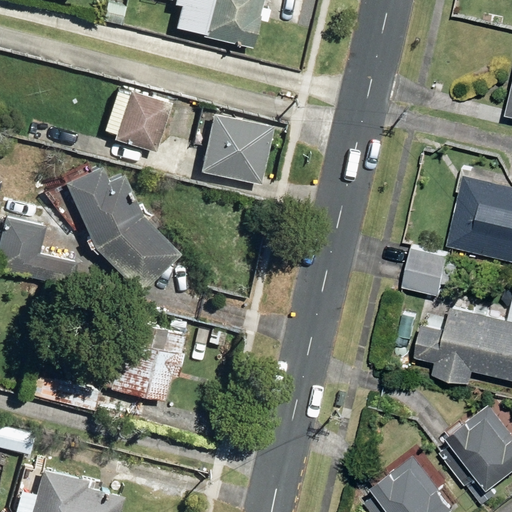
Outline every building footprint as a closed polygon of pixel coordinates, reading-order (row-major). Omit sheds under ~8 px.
[(211,31),(258,41),(267,0),(186,0),(182,21),(211,29),(211,31)] [(511,71),(502,115),(511,117),(511,71)] [(121,132),(162,145),(178,95),(137,82),(121,132)] [(207,164),(267,177),(281,119),(220,106),(207,164)] [(102,240),(146,286),(187,247),(150,208),(131,166),(116,173),(109,158),(74,173),(102,240)] [(444,246),(511,262),(511,186),(460,175),(444,246)] [(0,251),(0,260),(77,281),(83,258),(44,248),(51,220),(10,210),(0,251)] [(399,287),(435,295),(437,283),(449,286),(453,265),(442,262),(443,256),(408,248),(399,287)] [(428,375),(465,383),(468,370),(511,380),(511,322),(446,308),(442,329),(418,324),(410,357),(431,362),(428,375)] [(394,334),(408,337),(413,314),(399,311),(394,334)] [(116,382),(169,395),(176,369),(184,371),(190,347),(186,346),(191,329),(173,325),(169,341),(128,332),(116,382)] [(213,338),(226,341),(229,328),(215,325),(213,338)] [(58,397),(99,406),(104,386),(63,377),(58,397)] [(479,504),(493,494),(488,486),(511,466),(511,446),(507,439),(502,443),(482,416),(466,428),(462,422),(442,438),(447,445),(438,452),(479,504)] [(0,419),(0,442),(32,450),(38,430),(0,419)] [(36,511),(124,511),(130,491),(94,482),(96,475),(50,462),(36,511)] [(444,511),(448,510),(433,490),(427,494),(405,468),(391,479),(386,473),(365,488),(371,496),(361,503),(367,511),(444,511)]
